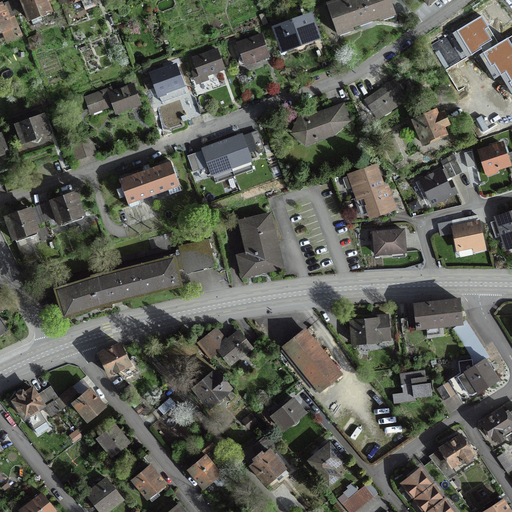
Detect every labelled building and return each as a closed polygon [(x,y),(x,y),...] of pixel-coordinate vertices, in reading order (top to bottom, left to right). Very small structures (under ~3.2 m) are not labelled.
[(50,2),(49,0),(16,0),(4,5),(4,6),(1,7),(0,6),(0,5),(0,33),(10,30),(5,20),(25,12),(28,20),(39,16),(40,18),(50,14),(46,3),(50,2)] [(57,0),(60,5),(68,2),(69,4),(70,3),(73,12),(76,13),(84,10),(84,11),(95,7),(92,0),(57,0)] [(380,19),(394,14),(388,0),(348,0),(341,3),(340,1),(327,6),(337,34),(351,29),(350,27),(379,17),(380,19)] [(304,41),(313,38),(306,19),(278,29),(285,48),(294,45),(297,46),(303,44),(304,41)] [(451,53),(477,43),(471,29),(458,34),(458,36),(446,41),(451,53)] [(245,66),(268,58),(260,35),(237,44),(245,66)] [(199,78),(224,69),(217,51),(192,60),(199,78)] [(175,67),(150,75),(157,95),(161,103),(185,95),(175,67)] [(393,106),(406,97),(394,81),(364,101),(371,111),(389,99),(393,106)] [(129,108),(139,105),(133,86),(112,94),(111,90),(88,99),(88,105),(88,107),(89,106),(88,101),(97,98),(101,109),(112,105),(115,114),(129,108)] [(466,118),(476,134),(511,123),(511,100),(490,107),(491,111),(466,118)] [(343,106),(335,109),(308,118),(300,116),(292,134),(305,146),(316,142),(315,140),(334,134),(348,121),(343,106)] [(14,123),(38,114),(36,110),(12,119),(14,123)] [(441,128),(447,125),(442,114),(437,117),(435,112),(412,122),(422,145),(444,135),(441,128)] [(49,134),(43,115),(15,126),(21,144),(31,141),(31,142),(37,144),(40,139),(40,138),(49,134)] [(76,161),(94,154),(88,137),(78,141),(79,144),(71,146),(76,161)] [(231,171),(252,164),(243,137),(233,141),(222,145),(215,147),(201,152),(211,178),(231,171)] [(496,169),(508,165),(501,145),(479,152),(486,173),(496,169)] [(442,166),(448,180),(462,173),(455,160),(442,166)] [(178,187),(170,162),(118,180),(127,205),(178,187)] [(371,216),(392,208),(387,194),(385,188),(381,189),(379,184),(374,168),(350,177),(358,198),(363,196),(371,216)] [(450,183),(446,185),(439,171),(431,175),(427,174),(426,178),(420,180),(424,188),(420,190),(423,198),(428,196),(431,204),(455,193),(450,183)] [(71,219),(81,215),(73,193),(51,201),(60,227),(72,223),(71,219)] [(50,204),(49,203),(32,209),(37,224),(55,219),(50,204)] [(36,232),(28,210),(6,218),(15,243),(16,243),(24,264),(36,259),(28,237),(26,238),(25,235),(36,232)] [(511,213),(511,214),(504,216),(497,219),(497,221),(489,223),(495,239),(502,236),(506,247),(511,245),(511,213)] [(281,267),(269,215),(239,223),(247,255),(237,257),(242,277),(281,267)] [(477,216),(452,221),(458,249),(481,244),(477,225),(478,224),(477,216)] [(392,253),(404,252),(402,231),(373,234),(375,255),(383,254),(383,257),(392,256),(392,253)] [(150,250),(99,263),(99,268),(170,250),(169,246),(174,244),(171,233),(147,239),(150,250)] [(209,250),(207,241),(179,248),(181,256),(101,276),(101,275),(92,277),(93,279),(55,291),(64,317),(109,303),(179,285),(175,270),(184,268),(185,273),(213,266),(209,250)] [(4,295),(0,298),(0,301),(5,309),(11,306),(4,295)] [(414,306),(416,329),(461,323),(459,301),(414,306)] [(370,320),(351,322),(353,345),(378,342),(378,340),(389,339),(387,317),(379,317),(379,320),(371,321),(371,320),(370,320)] [(242,355),(251,348),(238,333),(224,344),(222,342),(224,341),(215,331),(201,342),(212,355),(217,351),(229,365),(242,354),(242,355)] [(319,391),(339,374),(304,331),(284,348),(319,391)] [(109,375),(129,365),(119,345),(99,355),(109,375)] [(461,376),(458,375),(449,381),(459,397),(464,398),(468,395),(471,396),(496,380),(490,371),(493,369),(489,363),(488,364),(486,360),(461,376)] [(429,384),(425,384),(424,378),(417,379),(416,372),(399,375),(399,376),(401,386),(400,386),(400,388),(402,388),(404,403),(415,401),(414,398),(431,396),(429,384)] [(198,394),(191,400),(204,415),(211,409),(209,407),(227,393),(226,392),(230,389),(216,373),(212,376),(212,375),(206,380),(205,378),(198,384),(200,385),(194,390),(198,394)] [(450,398),(442,386),(436,390),(443,402),(450,398)] [(56,404),(61,400),(60,398),(58,399),(50,387),(36,396),(32,389),(24,394),(22,390),(16,394),(18,398),(13,401),(24,418),(43,406),(50,417),(61,410),(56,404)] [(60,397),(65,403),(77,393),(71,387),(60,397)] [(72,404),(87,421),(104,408),(89,390),(72,404)] [(163,415),(174,405),(166,397),(164,394),(153,403),(161,412),(163,415)] [(304,414),(304,413),(292,399),(271,417),(283,431),(304,414)] [(511,411),(509,413),(507,411),(503,413),(501,410),(481,423),(486,430),(483,432),(485,435),(488,433),(492,440),(493,439),(495,442),(497,442),(503,438),(504,436),(502,433),(510,428),(511,430),(511,411)] [(250,416),(244,422),(249,428),(255,422),(250,416)] [(98,439),(111,456),(127,443),(113,426),(98,439)] [(275,446),(267,435),(255,445),(261,453),(254,459),(256,461),(251,466),(266,484),(275,476),(277,479),(285,471),(269,451),(275,446)] [(470,454),(471,454),(467,446),(469,445),(466,439),(463,441),(460,436),(440,449),(442,452),(450,465),(451,467),(461,460),(462,463),(465,463),(471,459),(472,457),(470,454)] [(209,440),(199,448),(204,454),(214,446),(209,440)] [(329,445),(320,453),(317,450),(312,454),(314,457),(309,461),(318,472),(316,474),(324,485),(327,482),(328,484),(337,477),(331,470),(341,460),(329,445)] [(430,459),(440,471),(450,465),(442,452),(430,459)] [(502,456),(497,459),(506,473),(511,470),(502,456)] [(219,475),(205,457),(188,470),(202,488),(211,481),(216,487),(220,488),(223,486),(222,482),(218,476),(219,475)] [(151,470),(154,468),(151,465),(127,485),(133,491),(138,487),(147,498),(164,484),(151,470)] [(402,484),(414,499),(423,511),(453,511),(449,507),(444,500),(437,492),(432,485),(427,479),(420,470),(402,484)] [(121,500),(106,480),(87,495),(99,511),(101,511),(110,505),(112,507),(121,500)] [(342,505),(347,511),(354,511),(373,497),(364,486),(357,492),(356,490),(357,489),(356,487),(354,488),(351,484),(347,488),(348,490),(343,494),(348,500),(342,505)] [(19,511),(52,511),(54,510),(42,495),(20,511),(19,511)] [(509,511),(502,501),(484,511),(509,511)] [(261,511),(265,509),(261,503),(249,511),(261,511)]
